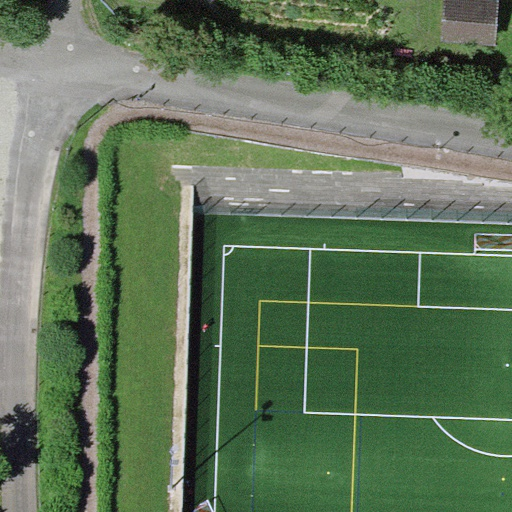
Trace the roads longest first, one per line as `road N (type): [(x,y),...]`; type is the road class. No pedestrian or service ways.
road 1 (residential): [(511,128),(55,57)]
road 2 (residential): [(24,511),(23,368),(55,57)]
